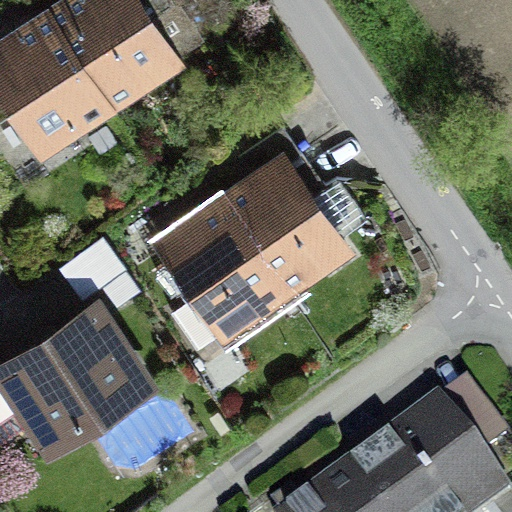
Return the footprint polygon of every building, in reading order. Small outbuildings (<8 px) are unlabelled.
[(179,0),(71,0),(51,14),(108,101),(175,58),(151,21),(180,1),(179,0)] [(42,146),(108,101),(51,14),(0,47),(0,119),(17,108),(42,146)] [(238,156),(255,180),(284,160),(286,163),(302,152),(283,125),(238,156)] [(255,180),(225,201),(283,285),(342,244),(310,198),(327,187),(302,152),(286,163),(284,160),(255,180)] [(224,326),(283,285),(225,201),(166,243),(199,290),(172,309),(197,346),(225,327),(224,326)] [(125,268),(103,284),(118,305),(140,289),(125,268)] [(142,380),(95,309),(4,369),(5,370),(51,439),(142,380)] [(388,432),(314,486),(333,511),(448,511),(455,507),(448,498),(493,466),(440,394),(438,396),(451,414),(401,450),(388,432)] [(333,511),(314,486),(277,511),(333,511)]
